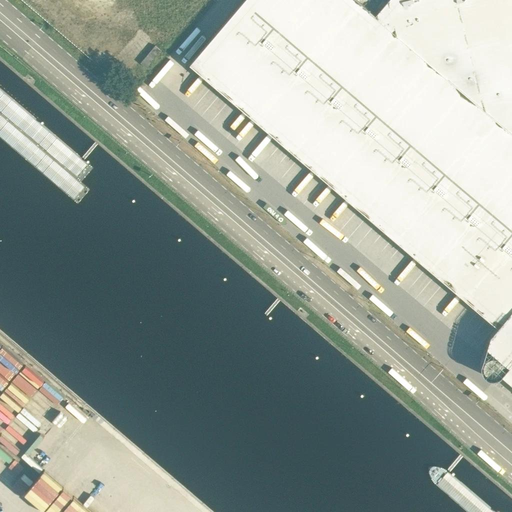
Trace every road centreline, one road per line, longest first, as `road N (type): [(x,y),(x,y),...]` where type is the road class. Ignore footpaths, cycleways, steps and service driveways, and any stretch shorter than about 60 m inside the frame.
road 1 (primary): [(0,29),(511,473)]
road 2 (primary): [(511,443),(0,3)]
